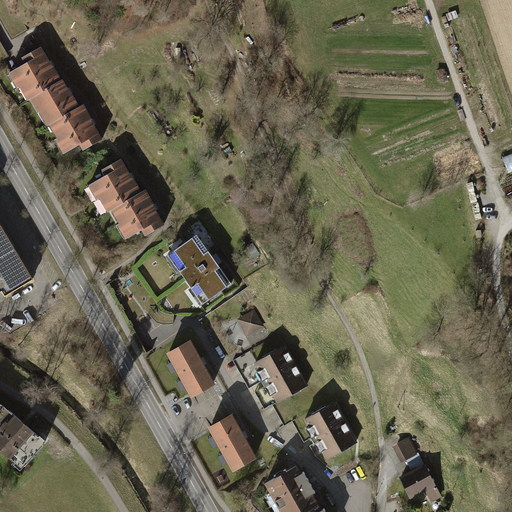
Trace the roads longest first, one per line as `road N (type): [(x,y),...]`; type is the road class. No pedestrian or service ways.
road 1 (track): [(383,455),(366,366),(319,277),(284,174),(207,0)]
road 2 (secondary): [(207,511),(0,147)]
road 3 (track): [(510,230),(427,0)]
road 4 (unclassified): [(511,230),(502,242),(499,281),(511,353)]
